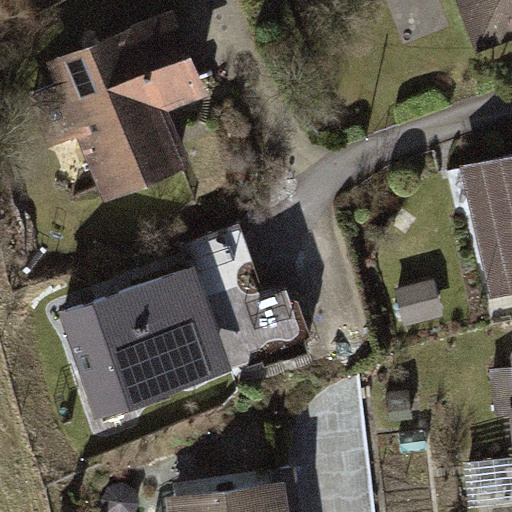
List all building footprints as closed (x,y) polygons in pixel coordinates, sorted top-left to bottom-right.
[(511,0),(460,0),(472,35),(511,22),(511,0)] [(150,11),(35,56),(90,194),(171,163),(152,114),(185,101),(150,11)] [(511,157),(467,168),(497,294),(511,290),(511,157)] [(176,274),(52,311),(82,410),(205,373),(176,274)] [(264,511),(259,478),(153,497),(155,511),(264,511)]
